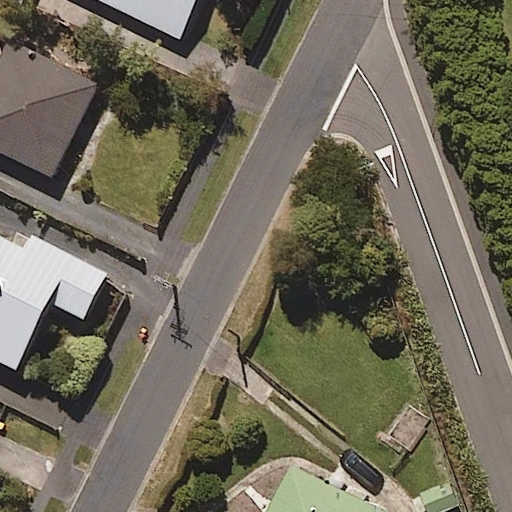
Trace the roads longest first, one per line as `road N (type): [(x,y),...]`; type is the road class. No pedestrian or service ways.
road 1 (residential): [(346,24),(101,511)]
road 2 (residential): [(346,24),(511,481)]
